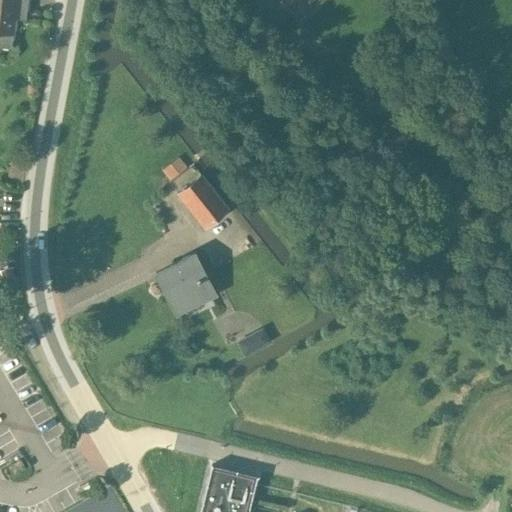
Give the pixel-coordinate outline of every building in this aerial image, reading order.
[(15,16),(25,18),(26,0),(0,0),(0,44),(10,46),(12,31),(13,31),(15,16)] [(175,192),(176,195),(203,228),(229,208),(201,172),(175,192)] [(193,253),(154,272),(174,310),(212,291),(193,253)] [(0,321),(13,319),(9,301),(0,302),(0,321)] [(202,511),(244,511),(246,506),(249,507),(250,500),(248,499),(253,477),(246,476),(247,473),(242,472),(242,475),(213,468),(211,478),(208,478),(206,484),(209,485),(206,496),(204,496),(202,502),(205,503),(202,511)]
